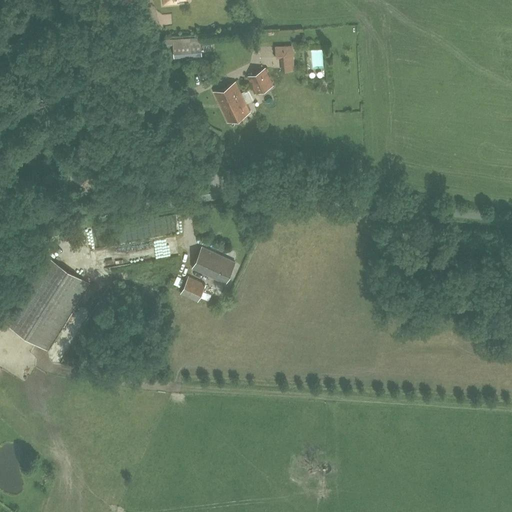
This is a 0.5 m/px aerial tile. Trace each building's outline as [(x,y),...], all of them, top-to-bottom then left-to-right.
[(201,37),(173,38),(164,39),(164,46),(173,46),(174,58),(203,56),(201,37)] [(295,70),(293,45),(276,45),(277,59),(281,58),(282,70),(295,70)] [(273,85),(265,68),(248,76),(256,93),(273,85)] [(250,112),(246,103),(235,82),(214,91),(228,121),(250,112)] [(236,261),(202,246),(193,267),(226,282),(236,261)] [(48,350),(90,283),(46,255),(4,323),(48,350)] [(206,284),(189,276),(181,293),(198,301),(206,284)]
